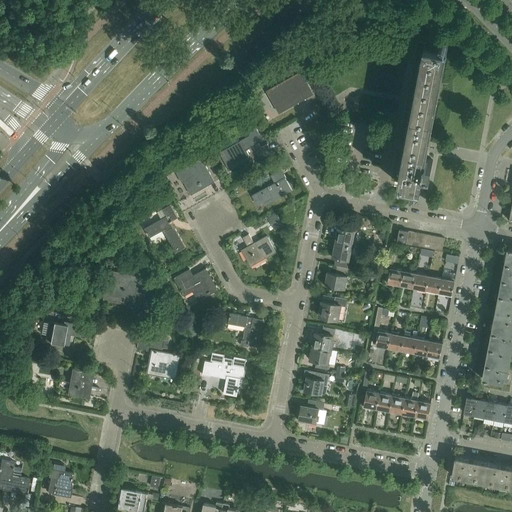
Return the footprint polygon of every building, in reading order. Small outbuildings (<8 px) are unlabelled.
[(425,44),(422,58),(398,183),(421,188),(424,171),(427,171),(426,172),(431,173),(433,161),(429,160),(427,160),(448,49),(425,44)] [(291,73),(301,67),(297,60),(287,66),(291,73)] [(289,80),(291,83),(292,85),(279,92),(279,93),(280,92),(288,106),(297,101),(297,100),(303,96),(304,98),(312,93),(300,73),(285,81),(285,82),(289,80)] [(249,156),(246,150),(265,140),(260,130),(241,141),(239,137),(236,136),(231,139),(231,142),(233,145),(225,150),(238,174),(247,169),(242,159),(249,156)] [(268,145),(256,152),(260,159),(272,152),(268,145)] [(215,182),(202,158),(193,163),(192,162),(190,163),(191,164),(188,166),(187,165),(176,171),(183,183),(184,182),(191,195),(197,192),(194,186),(199,183),(201,185),(203,185),(201,182),(205,180),(208,186),(215,182)] [(286,178),(282,170),(271,176),(275,183),(267,188),(253,195),(254,196),(259,204),(258,204),(259,205),(265,201),(267,204),(266,205),(266,206),(293,191),(286,178)] [(171,223),(172,222),(173,221),(178,218),(171,205),(163,209),(167,216),(145,228),(150,238),(163,230),(176,253),(186,247),(174,226),(173,227),(171,223)] [(274,230),(284,225),(278,212),(268,217),(274,230)] [(339,228),(336,242),(355,246),(356,241),(353,240),(355,231),(339,228)] [(398,241),(407,243),(409,231),(400,229),(398,241)] [(409,231),(407,243),(407,244),(413,245),(415,232),(409,231)] [(421,233),(415,232),(413,245),(419,246),(421,233)] [(427,234),(421,233),(419,246),(425,247),(427,234)] [(242,251),(251,266),(276,251),(268,236),(255,244),(249,234),(243,238),(249,247),(242,251)] [(433,236),(427,234),(425,247),(431,248),(433,236)] [(439,237),(433,236),(431,248),(436,250),(439,237)] [(442,251),(445,238),(439,237),(436,250),(442,251)] [(355,246),(336,242),(333,257),(336,258),(334,266),(337,266),(348,268),(351,251),(354,252),(355,246)] [(511,248),(508,247),(496,310),(483,379),(504,383),(511,341),(511,248)] [(458,264),(460,257),(447,254),(446,261),(458,264)] [(350,269),(348,268),(337,266),(336,273),(328,271),(325,285),(331,286),(331,287),(333,288),(333,287),(346,289),(343,288),(346,275),(348,276),(350,269)] [(195,278),(194,276),(190,269),(175,278),(184,294),(194,289),(200,298),(218,288),(206,268),(200,272),(201,275),(195,278)] [(404,270),(391,268),(390,270),(389,277),(388,283),(401,285),(404,270)] [(417,273),(404,270),(401,285),(414,288),(417,273)] [(113,271),(110,286),(109,295),(119,297),(118,303),(129,305),(130,302),(143,304),(142,307),(154,310),(158,289),(156,288),(156,289),(146,287),(148,278),(113,271)] [(429,275),(417,273),(414,288),(427,290),(429,275)] [(442,278),(429,275),(427,290),(439,293),(442,278)] [(455,280),(442,278),(439,293),(452,295),(455,280)] [(319,315),(319,316),(339,320),(342,306),(346,306),(348,299),(336,296),(334,304),(322,301),(322,302),(320,315),(319,315)] [(248,317),(248,316),(231,313),(228,324),(229,324),(229,323),(246,326),(243,339),(242,339),(241,345),(249,347),(249,345),(258,347),(263,319),(254,317),(253,319),(248,317)] [(422,314),(420,325),(432,328),(434,317),(422,314)] [(80,336),(81,331),(84,332),(86,325),(64,321),(64,324),(49,321),(45,341),(69,345),(71,335),(80,336)] [(313,338),(312,345),(313,345),(313,347),(331,351),(334,336),(335,336),(336,329),(324,327),(322,333),(316,332),(315,338),(313,338)] [(176,377),(180,355),(161,352),(162,347),(168,348),(170,338),(164,328),(158,331),(162,338),(161,339),(151,337),(148,350),(153,350),(148,372),(152,373),(151,374),(159,376),(159,374),(176,377)] [(392,333),(379,330),(378,333),(377,339),(376,345),(389,347),(392,333)] [(405,335),(392,333),(389,347),(402,350),(405,335)] [(417,338),(405,335),(402,350),(415,352),(417,338)] [(430,340),(417,338),(415,352),(427,355),(430,340)] [(443,343),(430,340),(427,355),(440,357),(443,343)] [(331,351),(313,347),(312,352),(310,352),(309,357),(311,358),(311,360),(317,361),(316,367),(328,370),(329,363),(331,351)] [(225,391),(224,393),(237,395),(238,390),(239,390),(239,387),(240,379),(244,379),(246,366),(213,360),(213,362),(206,361),(203,374),(211,376),(212,373),(228,376),(226,383),(225,383),(223,391),(225,391)] [(339,366),(337,373),(345,375),(346,367),(339,366)] [(72,368),(70,383),(67,394),(89,398),(94,373),(72,368)] [(307,376),(307,378),(308,379),(306,390),(305,389),(305,390),(322,394),(324,387),(327,387),(329,374),(317,372),(316,378),(307,376)] [(337,374),(336,381),(344,382),(345,375),(337,374)] [(380,392),(367,390),(366,394),(365,400),(364,406),(377,408),(380,392)] [(393,395),(380,392),(377,408),(390,411),(393,395)] [(406,397),(393,395),(390,411),(403,413),(406,397)] [(464,413),(475,415),(479,398),(467,396),(464,413)] [(406,397),(403,413),(415,416),(419,400),(406,397)] [(489,400),(479,398),(475,415),(486,417),(489,400)] [(325,402),(309,399),(308,406),(302,405),(299,419),(300,420),(300,422),(306,423),(307,421),(317,423),(319,409),(324,410),(325,402)] [(432,402),(419,400),(415,416),(429,418),(432,402)] [(499,402),(489,400),(486,417),(496,419),(499,402)] [(508,404),(499,402),(496,419),(505,420),(508,404)] [(503,432),(502,439),(510,441),(511,434),(503,432)] [(452,476),(481,481),(485,462),(456,456),(452,476)] [(12,475),(15,461),(2,459),(0,468),(0,467),(0,488),(27,493),(30,479),(21,477),(21,475),(17,474),(16,476),(12,475)] [(511,466),(485,462),(481,481),(511,487),(511,466)] [(48,491),(52,492),(52,493),(70,497),(72,489),(71,488),(74,473),(58,470),(56,477),(51,476),(48,491)] [(153,475),(151,486),(159,487),(161,477),(153,475)] [(120,501),(119,507),(138,511),(137,511),(144,511),(148,493),(142,492),(142,491),(123,487),(120,501)] [(190,511),(191,508),(163,502),(161,508),(165,509),(164,511),(190,511)] [(221,511),(223,503),(217,502),(216,505),(204,503),(202,511),(221,511)] [(230,504),(223,503),(221,511),(241,511),(241,510),(229,508),(230,504)]
